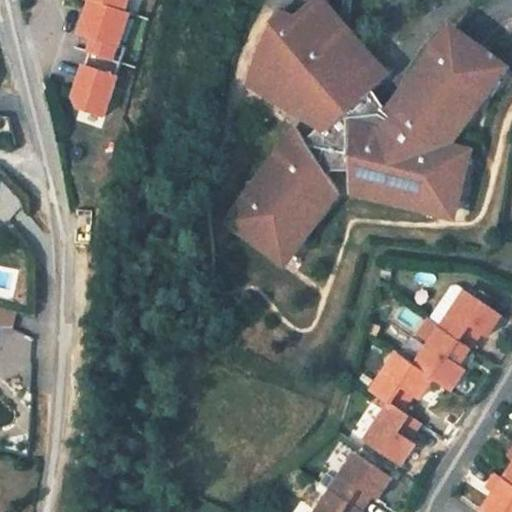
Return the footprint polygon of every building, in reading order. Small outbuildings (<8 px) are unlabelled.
[(88,0),(88,1),(94,2),(83,36),(97,41),(77,99),(83,111),(108,119),(121,80),(120,79),(129,51),(123,49),(133,15),(128,14),(132,0),(88,0)] [(264,171),(259,177),(248,192),(245,196),(227,224),(248,236),(277,254),(340,194),(326,173),(350,173),(350,193),(459,202),(462,171),(463,154),(463,150),(450,147),(495,61),(451,29),(436,45),(418,69),(401,96),(391,120),(381,112),(384,110),(372,93),(381,85),(357,59),(352,63),(345,53),(356,43),(318,0),(314,0),(284,27),(274,16),(264,34),(259,42),(247,71),(264,85),(318,130),(305,142),(299,133),(287,145),(279,154),(264,171)] [(350,193),(451,215),(459,202),(350,193)] [(248,236),(248,239),(264,250),(285,264),(340,194),(277,254),(248,236)] [(489,336),(503,314),(467,290),(466,291),(458,286),(451,288),(428,321),(441,329),(471,349),(483,333),(489,336)] [(436,379),(453,391),(468,369),(461,365),(471,349),(441,329),(428,321),(421,332),(434,341),(417,366),(436,379)] [(3,332),(0,361),(0,383),(28,387),(34,336),(3,332)] [(417,366),(399,355),(374,391),(391,403),(404,412),(415,395),(422,400),(436,379),(417,366)] [(410,440),(421,423),(404,412),(391,403),(365,441),(403,466),(417,445),(410,440)] [(359,454),(335,491),(363,511),(374,495),(381,499),(395,478),(359,454)] [(486,511),(511,511),(511,484),(504,479),(499,476),(489,490),(497,495),(486,511)] [(363,511),(335,491),(320,511),(363,511)]
